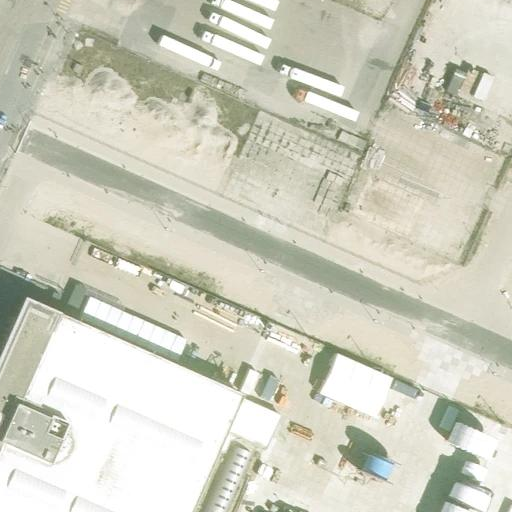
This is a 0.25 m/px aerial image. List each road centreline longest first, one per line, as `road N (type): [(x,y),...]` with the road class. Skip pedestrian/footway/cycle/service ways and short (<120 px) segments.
road 1 (unclassified): [(0,226),(17,197),(49,193),(442,366)]
road 2 (unknown): [(397,0),(367,39),(304,56),(56,0)]
road 3 (unclassified): [(442,366),(511,210)]
